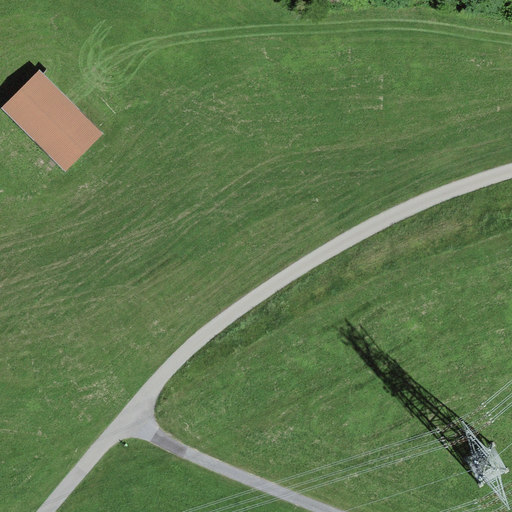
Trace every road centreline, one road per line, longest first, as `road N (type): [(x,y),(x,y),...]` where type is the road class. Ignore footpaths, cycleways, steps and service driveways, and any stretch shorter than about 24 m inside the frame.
road 1 (unclassified): [(129,425),(163,374),(249,300),(352,236),(511,172)]
road 2 (unclassified): [(129,425),(330,511)]
